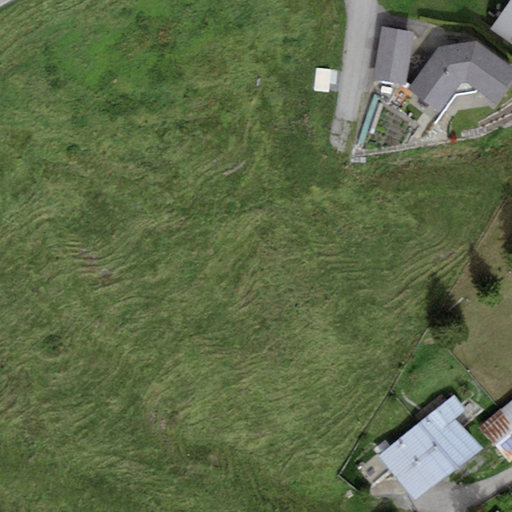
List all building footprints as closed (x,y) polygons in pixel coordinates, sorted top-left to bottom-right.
[(511,0),(510,0),(491,29),(511,43),(511,0)] [(412,34),(381,29),(373,80),(406,84),(412,34)] [(437,48),(409,88),(438,114),(459,84),(466,83),(496,106),(511,84),(511,67),(478,42),(437,48)] [(416,425),(454,472),(480,451),(454,419),(464,410),(452,396),(442,404),(416,425)] [(511,400),(480,426),(509,462),(511,459),(511,400)] [(454,472),(416,425),(377,456),(415,503),(454,472)]
